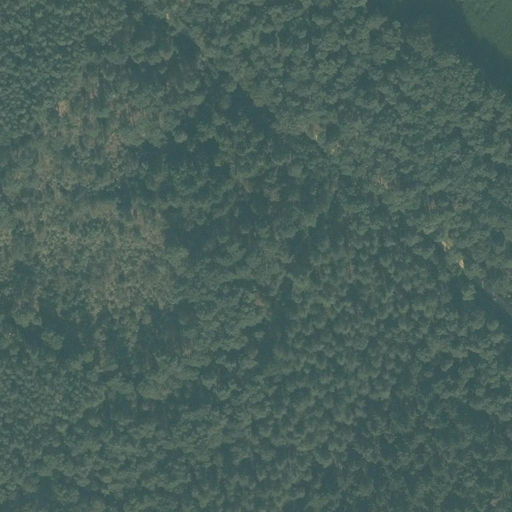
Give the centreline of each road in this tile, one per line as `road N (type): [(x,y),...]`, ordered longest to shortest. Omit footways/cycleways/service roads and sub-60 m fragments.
road 1 (track): [(437,239),(145,0)]
road 2 (track): [(295,511),(467,270)]
